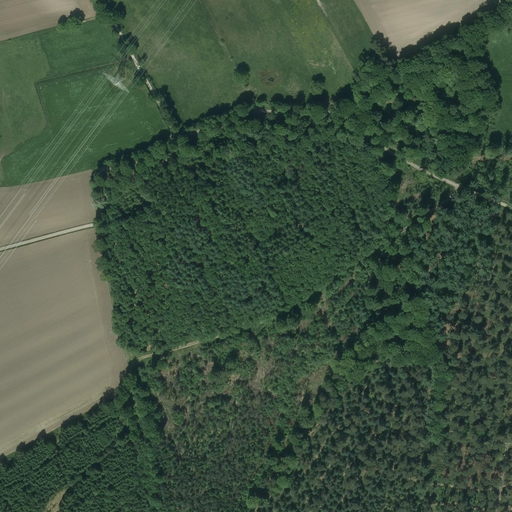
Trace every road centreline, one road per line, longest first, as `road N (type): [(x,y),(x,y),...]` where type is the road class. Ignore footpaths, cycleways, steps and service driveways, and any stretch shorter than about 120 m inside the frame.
road 1 (track): [(465,189),(260,322),(129,364)]
road 2 (track): [(96,224),(108,216),(98,171),(249,113),(330,111)]
road 3 (track): [(511,2),(330,111)]
road 4 (track): [(176,138),(103,0)]
road 5 (track): [(330,111),(465,189)]
